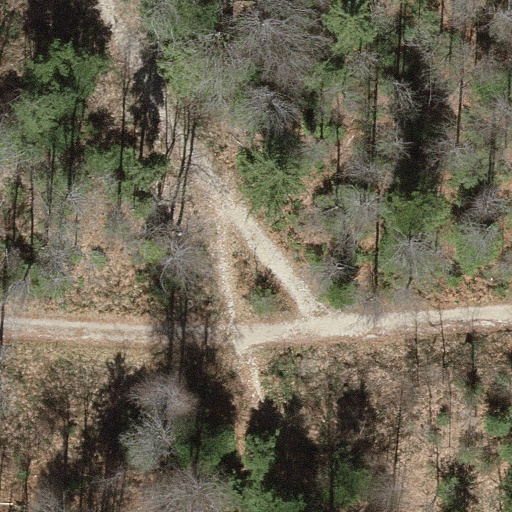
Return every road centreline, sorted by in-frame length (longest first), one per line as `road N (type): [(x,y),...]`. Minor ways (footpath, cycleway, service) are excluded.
road 1 (track): [(100,0),(125,56),(232,218),(322,330)]
road 2 (track): [(234,336),(0,316)]
road 3 (track): [(234,336),(310,511)]
road 4 (track): [(511,316),(322,330)]
